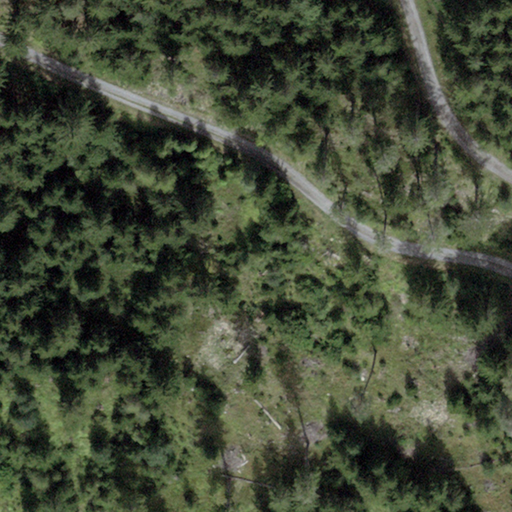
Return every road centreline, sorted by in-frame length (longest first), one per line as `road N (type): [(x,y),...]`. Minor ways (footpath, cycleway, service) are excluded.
road 1 (track): [(0,36),(254,145),(381,243),(511,267)]
road 2 (track): [(511,186),(475,157),(403,0)]
